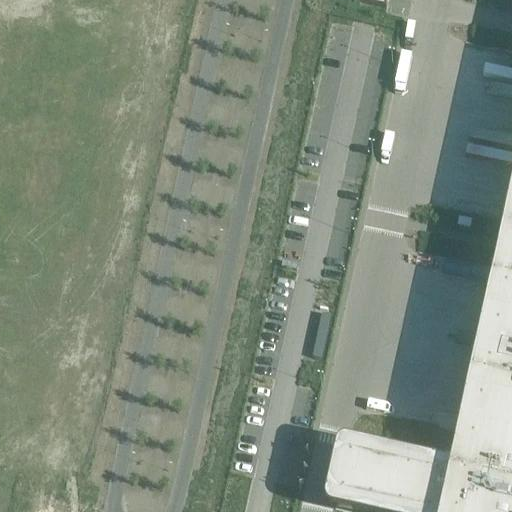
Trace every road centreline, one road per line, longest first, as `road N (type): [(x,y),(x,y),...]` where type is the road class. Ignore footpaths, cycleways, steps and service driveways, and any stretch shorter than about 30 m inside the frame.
road 1 (unclassified): [(173,511),(286,0)]
road 2 (unclassified): [(223,0),(113,511)]
